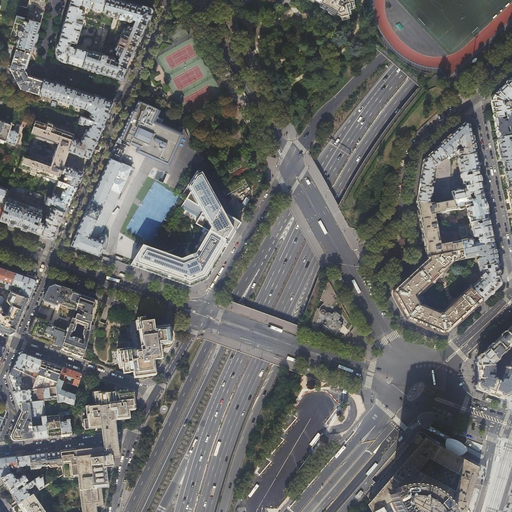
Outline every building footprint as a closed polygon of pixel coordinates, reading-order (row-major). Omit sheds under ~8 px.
[(45,7),(46,1),(41,0),(28,0),(27,7),(30,8),(43,12),(45,7)] [(69,0),(65,19),(55,52),(59,59),(69,63),(82,66),(87,49),(73,45),(73,46),(70,45),(71,41),(76,43),(77,42),(84,15),(83,15),(84,12),(82,8),(78,7),(79,4),(80,4),(84,5),(84,6),(88,7),(102,11),(105,2),(104,1),(103,0),(69,0)] [(125,0),(103,0),(104,1),(105,2),(102,11),(105,12),(105,13),(106,14),(124,20),(129,22),(129,21),(130,21),(131,20),(132,18),(134,19),(132,26),(128,24),(127,25),(125,28),(124,27),(124,28),(115,48),(115,49),(117,49),(115,52),(116,54),(119,55),(118,58),(119,59),(118,60),(116,59),(115,59),(115,58),(115,57),(114,57),(114,56),(113,56),(112,56),(111,56),(111,55),(92,50),(92,51),(87,49),(82,66),(88,68),(99,72),(110,75),(119,78),(123,77),(127,68),(133,54),(141,36),(147,24),(151,15),(152,12),(150,7),(144,5),(134,2),(125,0)] [(314,0),(325,6),(324,7),(332,12),(333,10),(340,14),(341,17),(346,16),(346,13),(350,13),(349,8),(353,7),(352,1),(353,0),(352,0),(314,0)] [(30,8),(27,18),(40,22),(42,16),(43,12),(30,8)] [(10,38),(8,44),(11,44),(32,50),(34,44),(39,26),(40,22),(27,18),(16,15),(14,22),(21,24),(20,24),(20,25),(21,25),(21,26),(20,29),(19,29),(19,30),(18,30),(18,33),(17,33),(17,34),(18,34),(19,35),(18,37),(18,38),(17,38),(17,39),(16,40),(10,38)] [(39,93),(44,80),(29,76),(26,75),(24,71),(25,67),(30,53),(16,49),(10,68),(20,88),(39,94),(39,93)] [(55,82),(44,78),(44,80),(39,93),(57,99),(56,103),(52,101),(50,106),(80,116),(104,123),(106,118),(111,107),(113,103),(112,100),(91,93),(55,82)] [(511,89),(511,85),(508,81),(492,96),(491,102),(493,114),(494,119),(501,118),(503,118),(502,114),(505,114),(505,117),(506,117),(511,115),(510,105),(511,103),(511,90),(511,89)] [(152,91),(151,89),(148,92),(144,96),(147,100),(152,98),(151,96),(156,94),(159,100),(158,101),(161,107),(166,104),(163,98),(167,97),(164,91),(161,93),(161,91),(162,90),(160,85),(155,88),(156,89),(152,91)] [(109,158),(119,162),(126,145),(121,143),(121,141),(139,148),(137,153),(170,166),(184,135),(155,123),(161,110),(138,100),(134,110),(131,108),(129,114),(119,137),(115,146),(109,158)] [(511,115),(506,117),(506,118),(505,119),(505,120),(501,121),(501,118),(494,119),(497,135),(498,139),(507,137),(506,131),(508,131),(509,137),(511,136),(511,115)] [(96,141),(104,123),(80,116),(78,122),(82,124),(83,124),(83,123),(84,123),(87,124),(88,124),(89,124),(89,123),(91,124),(90,126),(89,126),(88,129),(87,128),(86,128),(86,129),(85,129),(82,136),(80,140),(77,139),(77,138),(73,137),(68,150),(86,157),(90,155),(96,141)] [(10,124),(0,120),(0,139),(5,141),(11,124),(12,122),(11,121),(10,124)] [(47,124),(35,120),(31,132),(58,142),(51,164),(23,154),(23,155),(19,166),(31,171),(30,172),(35,174),(35,172),(57,180),(58,179),(63,164),(66,155),(68,150),(73,137),(74,134),(52,126),(52,124),(47,122),(47,124)] [(464,123),(460,126),(463,129),(464,135),(458,141),(458,145),(461,145),(461,146),(462,146),(462,147),(463,147),(464,149),(458,150),(457,151),(458,157),(475,154),(473,144),(470,124),(464,123)] [(16,125),(11,124),(5,141),(14,144),(19,132),(14,130),(16,125)] [(463,129),(460,126),(437,147),(447,157),(449,159),(454,155),(453,149),(454,149),(455,148),(455,147),(455,146),(458,145),(458,141),(464,135),(463,129)] [(511,144),(511,136),(509,137),(507,137),(498,139),(500,150),(503,163),(509,162),(511,161),(511,144)] [(447,157),(437,147),(422,161),(416,202),(431,204),(431,202),(430,200),(433,183),(434,184),(435,178),(434,178),(436,167),(443,160),(444,161),(447,157)] [(477,164),(475,154),(458,157),(457,159),(460,174),(466,173),(470,172),(478,171),(477,164)] [(119,162),(109,158),(75,235),(71,245),(92,252),(98,255),(104,239),(100,237),(131,168),(119,162)] [(511,165),(509,166),(509,162),(503,163),(505,174),(506,181),(507,188),(511,187),(511,165)] [(79,180),(83,171),(63,164),(58,179),(76,186),(79,180)] [(154,250),(142,246),(130,266),(190,287),(199,284),(207,280),(233,236),(197,170),(187,186),(190,192),(185,200),(181,207),(198,218),(195,224),(208,232),(194,254),(181,260),(154,250)] [(482,186),(478,171),(470,172),(470,175),(466,176),(466,173),(460,174),(462,185),(463,185),(464,189),(451,192),(453,201),(469,198),(468,195),(470,195),(470,194),(472,193),(473,197),(483,195),(482,186)] [(248,186),(244,178),(222,190),(227,198),(248,186)] [(72,196),(76,186),(58,179),(57,180),(56,184),(64,187),(63,190),(62,190),(61,193),(60,196),(57,195),(57,194),(54,193),(53,193),(51,197),(68,203),(72,196)] [(44,206),(48,196),(12,184),(6,201),(42,213),(44,206)] [(484,201),(483,195),(473,197),(469,198),(453,201),(454,210),(464,209),(463,207),(468,206),(468,208),(467,209),(469,223),(475,222),(480,221),(488,219),(484,201)] [(63,215),(68,203),(51,197),(48,196),(44,206),(46,206),(47,203),(49,204),(51,203),(55,204),(55,206),(53,205),(52,205),(52,206),(51,206),(47,215),(46,215),(46,216),(45,218),(45,219),(48,220),(47,220),(47,221),(46,221),(46,222),(45,222),(45,223),(44,222),(43,221),(39,220),(35,232),(43,235),(51,237),(54,236),(63,215)] [(17,225),(35,232),(39,220),(42,213),(6,201),(4,208),(0,219),(17,225)] [(435,204),(431,204),(416,202),(427,257),(462,250),(460,241),(440,245),(434,214),(454,210),(453,201),(435,204)] [(492,237),(488,219),(480,221),(480,224),(477,225),(477,224),(476,224),(475,222),(469,223),(472,237),(474,238),(477,238),(477,241),(473,242),(473,240),(471,239),(460,241),(462,250),(493,244),(492,237)] [(495,253),(493,244),(462,250),(464,260),(476,257),(478,267),(497,264),(495,253)] [(449,263),(464,260),(462,250),(427,257),(427,261),(431,280),(449,263)] [(414,297),(431,280),(427,261),(396,290),(396,291),(395,292),(395,293),(395,294),(395,295),(395,296),(395,297),(395,298),(406,317),(406,318),(407,319),(408,320),(409,320),(409,321),(413,322),(435,331),(435,333),(441,335),(441,333),(442,333),(443,333),(445,333),(446,333),(447,333),(447,332),(461,320),(447,309),(441,316),(419,306),(414,297)] [(498,268),(497,264),(478,267),(479,272),(481,272),(483,274),(480,278),(479,279),(470,288),(481,300),(483,302),(494,291),(498,287),(500,281),(500,278),(499,275),(498,268)] [(15,271),(0,266),(0,280),(1,281),(1,282),(3,283),(3,282),(4,282),(6,282),(4,288),(8,290),(11,283),(15,271)] [(27,276),(15,271),(11,283),(21,287),(18,293),(28,297),(35,281),(34,278),(27,276)] [(32,341),(61,351),(72,319),(75,311),(81,295),(54,286),(49,288),(40,307),(49,310),(51,305),(55,306),(52,315),(49,323),(45,321),(47,316),(38,312),(28,335),(32,336),(31,337),(33,337),(32,341)] [(477,304),(481,300),(470,288),(447,309),(461,320),(477,304)] [(28,297),(18,293),(10,290),(6,300),(9,303),(10,304),(6,312),(5,314),(2,313),(2,312),(0,311),(2,307),(1,305),(4,298),(3,297),(0,295),(0,329),(9,333),(13,331),(16,324),(21,313),(26,303),(28,297)] [(82,359),(86,347),(91,317),(91,316),(89,315),(95,300),(81,295),(75,311),(84,314),(82,317),(78,316),(79,315),(77,315),(77,316),(76,315),(75,320),(72,319),(61,351),(82,359)] [(338,329),(338,328),(340,329),(342,327),(341,326),(341,325),(342,325),(343,324),(342,323),(341,324),(338,320),(340,317),(340,318),(341,317),(340,316),(335,312),(336,312),(334,311),(333,312),(334,312),(332,315),(331,315),(329,313),(330,313),(329,312),(328,312),(328,313),(326,313),(325,313),(325,311),(323,309),(321,309),(319,312),(319,314),(322,316),(323,316),(324,316),(324,318),(323,318),(323,319),(324,320),(324,319),(326,320),(326,321),(324,323),(323,324),(324,325),(328,329),(329,330),(330,329),(332,326),(333,326),(336,329),(336,330),(337,331),(338,329)] [(144,318),(136,319),(137,322),(135,322),(136,331),(135,331),(135,332),(135,333),(135,334),(136,335),(136,336),(135,336),(135,337),(135,338),(136,338),(136,339),(136,340),(136,341),(136,342),(136,343),(137,343),(137,346),(136,347),(117,350),(119,369),(121,369),(121,370),(123,370),(123,374),(133,373),(134,378),(155,375),(153,361),(162,359),(160,345),(170,343),(168,327),(154,328),(153,321),(145,322),(144,318)] [(476,389),(484,392),(493,395),(503,399),(511,394),(511,325),(498,339),(483,353),(477,358),(478,363),(478,370),(478,376),(477,381),(476,389)] [(36,378),(42,360),(22,353),(19,354),(17,360),(13,368),(23,373),(25,369),(24,367),(23,367),(23,366),(27,367),(28,367),(28,368),(28,369),(35,372),(32,377),(36,378)] [(63,367),(42,360),(36,378),(33,385),(32,390),(37,389),(56,387),(63,367)] [(82,374),(63,367),(56,387),(57,399),(58,402),(63,402),(73,405),(75,395),(61,390),(61,388),(64,381),(63,381),(65,376),(67,377),(67,378),(68,379),(69,380),(67,383),(77,387),(82,374)] [(23,373),(13,368),(8,380),(13,392),(23,391),(20,384),(21,384),(22,383),(22,382),(22,381),(21,381),(22,380),(22,378),(24,373),(23,373)] [(36,378),(32,377),(24,373),(22,378),(22,380),(33,385),(36,378)] [(57,399),(56,387),(37,389),(39,401),(32,402),(30,390),(23,391),(13,392),(15,398),(17,404),(18,404),(29,402),(31,417),(36,417),(41,416),(41,417),(46,416),(45,411),(45,407),(44,401),(57,399)] [(99,392),(93,392),(95,407),(85,408),(86,419),(82,420),(83,428),(100,426),(100,428),(115,426),(114,420),(129,418),(128,410),(134,409),(132,393),(126,394),(126,391),(118,392),(118,393),(116,393),(106,394),(106,393),(99,394),(99,392)] [(11,436),(15,441),(34,439),(32,427),(32,425),(31,417),(29,402),(18,404),(21,412),(13,431),(11,436)] [(62,435),(72,434),(70,421),(71,415),(68,416),(68,417),(68,419),(66,420),(66,421),(64,421),(63,418),(64,418),(63,415),(71,414),(72,410),(59,412),(59,416),(62,435)] [(32,427),(34,439),(48,437),(46,418),(46,416),(41,417),(42,425),(32,427)] [(48,437),(62,435),(59,416),(46,418),(48,437)] [(463,511),(475,473),(476,469),(475,469),(475,470),(474,470),(475,469),(469,466),(469,467),(468,467),(469,466),(463,463),(463,464),(462,463),(462,462),(457,459),(456,460),(456,459),(451,456),(450,457),(450,456),(450,455),(445,452),(444,453),(444,452),(439,449),(438,450),(437,450),(438,449),(432,446),(432,447),(431,446),(432,445),(426,442),(426,443),(425,443),(426,442),(425,442),(371,505),(374,511),(391,502),(392,505),(394,508),(395,511),(396,511),(463,511)] [(96,511),(96,507),(103,506),(101,488),(108,488),(106,468),(113,467),(111,452),(108,446),(60,452),(61,462),(69,461),(71,476),(78,475),(82,511),(96,511)] [(61,462),(60,452),(51,453),(40,454),(29,456),(31,469),(34,469),(36,466),(41,466),(52,464),(55,464),(58,466),(62,465),(61,462)] [(21,472),(23,475),(28,481),(29,483),(32,481),(31,469),(29,456),(21,457),(16,457),(18,473),(21,472)] [(0,478),(10,474),(10,472),(9,468),(13,468),(13,469),(16,469),(16,473),(18,473),(16,457),(0,459),(0,478)] [(8,490),(12,495),(19,491),(17,488),(18,488),(20,486),(22,485),(24,487),(27,485),(25,483),(28,481),(23,475),(21,476),(20,477),(17,480),(16,480),(12,473),(11,474),(10,474),(0,478),(0,485),(4,483),(8,490)] [(35,485),(39,490),(44,487),(43,477),(40,479),(39,477),(32,481),(29,483),(27,485),(24,487),(22,489),(19,490),(19,491),(12,495),(15,500),(18,504),(31,496),(27,490),(35,485)] [(45,511),(33,494),(31,496),(18,504),(21,508),(23,511),(45,511)] [(396,511),(395,511),(394,508),(392,505),(391,502),(374,511),(396,511)]
